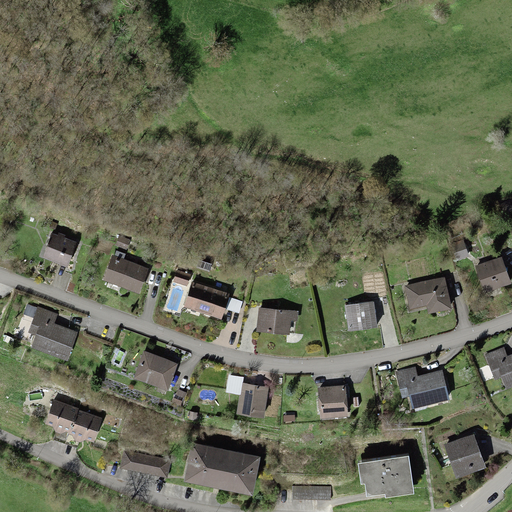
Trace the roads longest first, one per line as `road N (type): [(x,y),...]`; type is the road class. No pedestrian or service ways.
road 1 (residential): [(0,279),(256,367),(301,370),(394,357),(511,321)]
road 2 (residential): [(214,511),(105,481),(0,435)]
